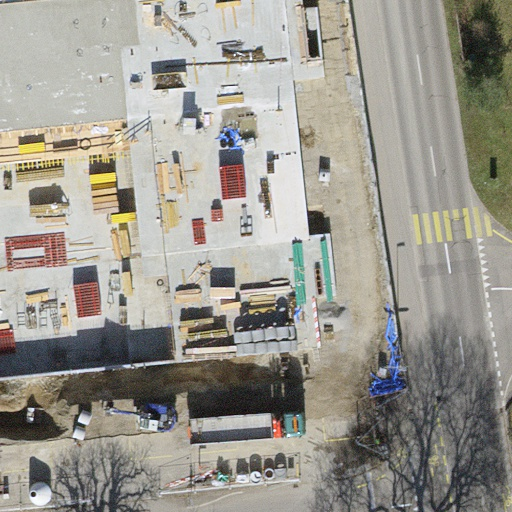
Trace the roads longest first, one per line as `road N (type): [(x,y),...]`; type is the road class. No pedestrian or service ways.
road 1 (unknown): [(303,511),(244,214),(225,164),(163,150),(58,167),(32,217),(54,511)]
road 2 (secondary): [(456,288),(417,0)]
road 3 (secondary): [(487,503),(456,288)]
